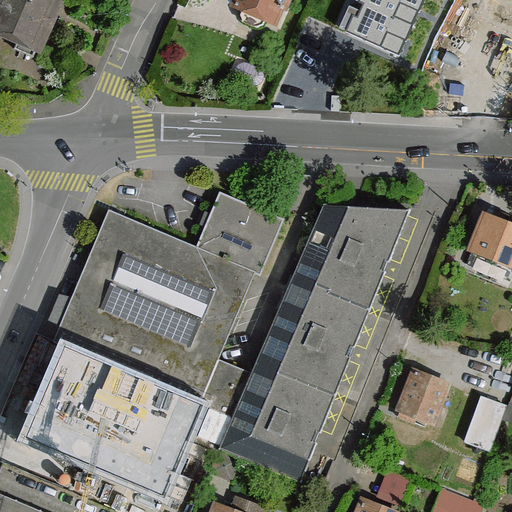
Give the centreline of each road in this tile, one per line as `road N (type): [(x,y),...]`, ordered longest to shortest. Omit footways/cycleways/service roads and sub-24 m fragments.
road 1 (tertiary): [(511,154),(95,136)]
road 2 (tertiary): [(95,136),(0,358)]
road 3 (residential): [(95,136),(156,0)]
